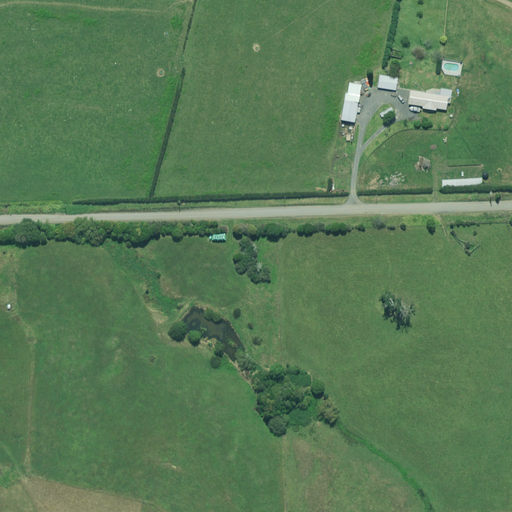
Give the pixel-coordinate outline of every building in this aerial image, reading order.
[(402,53),(393,51),(391,57),(401,59),(402,53)] [(397,78),(379,76),(377,88),(395,91),(397,78)] [(356,113),(359,113),(360,108),(357,108),(361,85),(349,83),(347,94),(346,94),(342,121),(355,123),(356,113)] [(451,91),(441,89),(440,96),(411,91),(408,104),(423,107),(422,109),(436,111),(436,109),(446,110),(447,102),(449,103),(451,91)] [(482,179),(442,181),(443,188),(482,185),(482,179)]
